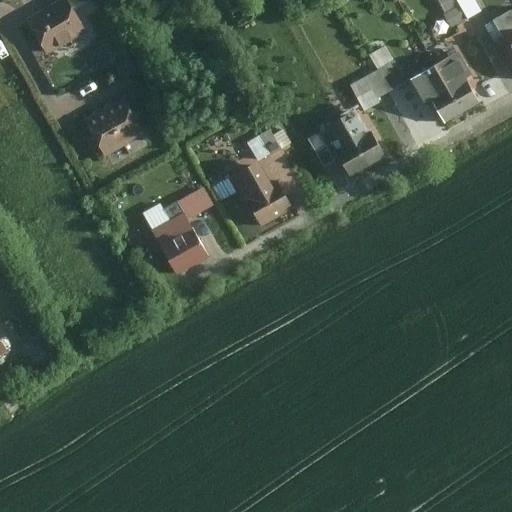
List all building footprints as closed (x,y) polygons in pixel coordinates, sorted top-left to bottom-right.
[(71,9),(66,0),(60,0),(59,1),(25,20),(44,56),(85,34),(71,9)] [(86,0),(58,0),(59,1),(60,0),(66,0),(71,9),(86,0)] [(459,0),(441,0),(438,2),(449,25),(468,15),(459,0)] [(475,0),(459,0),(468,15),(480,8),(475,0)] [(511,7),(493,17),(505,40),(494,46),(506,68),(511,65),(511,7)] [(405,80),(387,48),(370,57),(379,71),(390,90),(405,80)] [(470,75),(457,51),(432,65),(458,113),(479,102),(466,77),(470,75)] [(458,113),(432,65),(409,77),(423,102),(430,98),(442,121),(458,113)] [(379,71),(349,90),(355,99),(370,90),(376,99),(390,90),(379,71)] [(145,137),(124,96),(103,106),(125,147),(145,137)] [(125,147),(103,106),(83,117),(104,158),(125,147)] [(365,139),(351,115),(342,120),(369,168),(388,158),(375,134),(365,139)] [(369,168),(342,120),(331,126),(344,149),(335,154),(350,179),(369,168)] [(280,148),(270,132),(250,146),(260,161),(280,148)] [(260,164),(211,189),(219,203),(241,192),(248,206),(275,193),(260,164)] [(248,206),(260,229),(297,211),(286,187),(275,193),(248,206)] [(209,207),(201,192),(175,205),(184,221),(209,207)] [(181,216),(175,205),(164,211),(170,222),(181,216)] [(184,221),(181,216),(170,222),(151,234),(176,276),(206,259),(184,221)]
